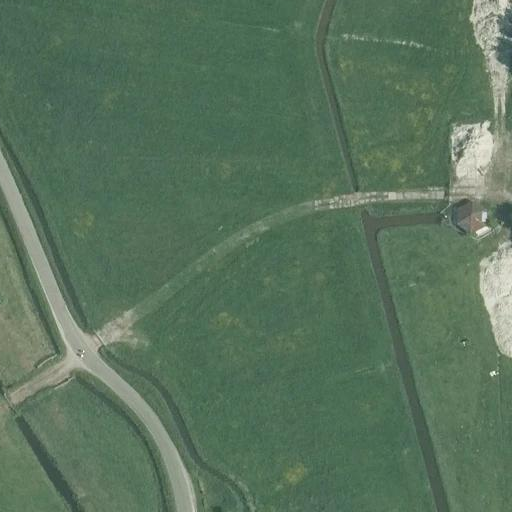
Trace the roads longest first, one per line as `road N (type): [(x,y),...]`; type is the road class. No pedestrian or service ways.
road 1 (track): [(511,200),(356,199),(234,229),(81,354)]
road 2 (unclassified): [(183,511),(163,437),(81,354),(0,183)]
